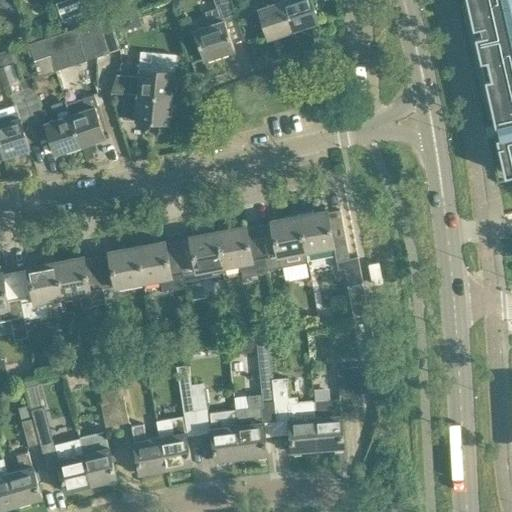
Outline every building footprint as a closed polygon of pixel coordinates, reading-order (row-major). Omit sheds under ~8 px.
[(63,0),(56,3),(62,19),(89,10),(85,0),(63,0)] [(185,0),(172,0),(175,9),(182,7),(185,0)] [(210,25),(194,30),(204,59),(234,49),(225,20),(236,16),(230,0),(214,0),(217,7),(205,11),(210,25)] [(264,0),(267,6),(259,8),(269,38),(294,30),(283,0),(264,0)] [(310,0),(283,0),(294,30),(318,22),(310,0)] [(511,0),(466,0),(498,137),(496,137),(504,172),(511,169),(511,0)] [(120,14),(126,31),(141,25),(136,9),(120,14)] [(102,32),(109,53),(121,50),(114,28),(110,18),(99,21),(102,32)] [(99,21),(87,25),(98,57),(109,53),(102,32),(99,21)] [(51,56),(56,71),(98,57),(87,25),(29,43),(35,61),(51,56)] [(0,32),(0,47),(1,51),(28,43),(26,35),(8,40),(5,31),(0,32)] [(11,50),(0,53),(0,59),(2,66),(14,63),(11,50)] [(117,74),(112,91),(125,92),(171,97),(174,71),(176,53),(142,50),(140,67),(140,76),(117,74)] [(45,119),(39,100),(36,91),(34,85),(32,86),(30,79),(20,82),(23,90),(33,122),(45,119)] [(15,105),(0,109),(0,140),(5,156),(30,148),(23,126),(33,122),(23,90),(11,93),(15,105)] [(125,92),(125,98),(123,118),(151,121),(150,130),(168,131),(171,97),(125,92)] [(65,100),(69,114),(70,114),(80,145),(105,137),(95,107),(98,106),(95,94),(66,104),(65,100)] [(46,122),(50,134),(56,153),(80,145),(70,114),(69,114),(65,100),(51,105),(56,119),(46,122)] [(327,210),(300,215),(306,251),(334,245),(338,269),(344,268),(353,317),(369,314),(358,256),(350,258),(340,209),(339,210),(341,219),(329,221),(327,210)] [(273,230),(261,232),(266,258),(269,271),(309,263),(306,251),(300,215),(271,221),(273,230)] [(246,225),(218,231),(225,266),(240,264),(243,277),(268,273),(265,258),(266,258),(261,232),(248,235),(246,225)] [(192,245),(180,248),(185,273),(197,271),(197,272),(225,266),(218,231),(190,236),(192,245)] [(165,241),(137,246),(144,282),(160,278),(163,291),(186,287),(183,273),(185,273),(180,248),(167,250),(165,241)] [(110,261),(99,263),(103,288),(115,286),(115,287),(144,282),(137,246),(109,251),(110,261)] [(84,256),(56,261),(63,297),(79,294),(81,307),(105,303),(103,288),(99,263),(86,265),(84,256)] [(29,276),(17,278),(25,319),(47,315),(45,300),(63,297),(56,261),(28,267),(29,276)] [(379,263),(369,264),(372,284),(382,282),(379,263)] [(3,272),(0,272),(0,319),(10,318),(24,315),(25,319),(17,278),(5,281),(3,272)] [(172,336),(173,346),(182,344),(180,335),(172,336)] [(249,408),(235,410),(241,458),(268,454),(262,407),(264,407),(264,401),(274,400),(272,378),(271,365),(268,337),(256,338),(261,394),(248,395),(249,408)] [(122,345),(115,346),(116,353),(123,352),(122,345)] [(188,364),(177,366),(184,412),(195,411),(191,384),(188,364)] [(378,365),(338,368),(340,394),(380,391),(378,365)] [(117,372),(106,374),(117,425),(129,422),(117,372)] [(192,374),(193,381),(200,380),(199,373),(192,374)] [(102,400),(101,400),(107,427),(117,425),(106,374),(97,376),(102,400)] [(274,400),(275,419),(289,418),(288,403),(298,402),(297,396),(289,397),(287,377),(272,378),(274,400)] [(202,383),(191,384),(195,411),(206,409),(202,383)] [(340,399),(314,401),(316,416),(318,450),(344,447),(341,414),(340,399)] [(289,419),(290,432),(292,452),(318,450),(316,416),(314,401),(298,402),(288,403),(289,418),(289,419)] [(19,407),(22,418),(32,416),(29,404),(19,407)] [(41,406),(30,409),(32,416),(32,418),(39,443),(47,470),(60,466),(54,444),(44,405),(41,406)] [(210,413),(213,441),(216,461),(241,458),(235,410),(210,413)] [(192,464),(183,417),(157,422),(160,437),(166,469),(192,464)] [(32,418),(23,420),(29,446),(39,443),(32,418)] [(105,432),(79,438),(90,485),(117,479),(105,432)] [(160,437),(134,442),(140,474),(166,469),(160,437)] [(79,438),(54,444),(60,466),(61,472),(66,491),(90,485),(79,438)] [(3,459),(2,459),(16,505),(42,498),(28,451),(15,455),(20,470),(7,474),(3,459)] [(0,459),(0,510),(16,505),(2,459),(0,459)]
